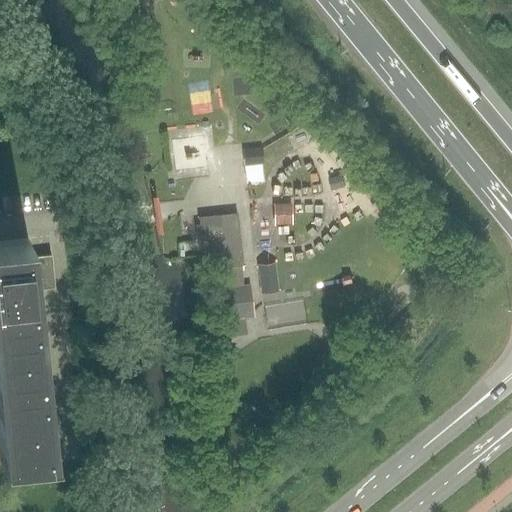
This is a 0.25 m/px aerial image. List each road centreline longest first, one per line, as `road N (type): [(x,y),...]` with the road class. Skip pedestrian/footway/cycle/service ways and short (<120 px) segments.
road 1 (trunk): [(333,0),(503,208)]
road 2 (trunk): [(511,142),(396,0)]
road 3 (secondary): [(457,420),(344,511)]
